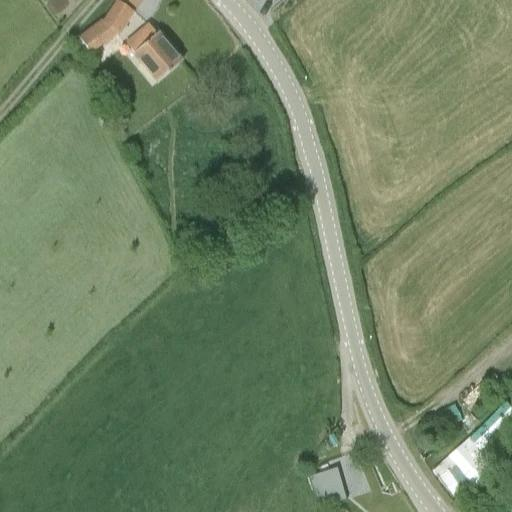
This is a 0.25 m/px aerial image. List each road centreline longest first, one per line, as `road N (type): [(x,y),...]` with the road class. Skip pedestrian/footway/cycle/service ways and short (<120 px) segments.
road 1 (unclassified): [(433,511),(383,440),(356,366),(288,90),(221,0)]
road 2 (track): [(0,115),(102,0)]
